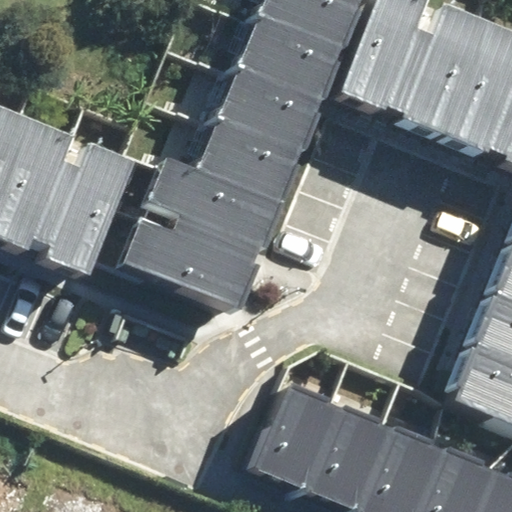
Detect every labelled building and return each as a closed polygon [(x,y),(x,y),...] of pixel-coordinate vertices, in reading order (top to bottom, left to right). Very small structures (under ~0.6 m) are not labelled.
[(250,0),(241,22),(324,57),(345,6),(332,0),(250,0)] [(401,0),(370,0),(332,102),(382,121),(425,9),(401,0)] [(425,9),(382,121),(432,140),(475,28),(425,9)] [(220,73),(302,108),(324,57),(241,22),(220,73)] [(511,41),(475,28),(432,140),(482,159),(511,81),(511,41)] [(198,125),(281,159),(302,108),(220,73),(198,125)] [(511,81),(482,159),(511,170),(511,81)] [(0,108),(0,160),(18,116),(0,108)] [(18,116),(0,160),(0,243),(24,253),(70,136),(18,116)] [(177,176),(259,210),(281,159),(198,125),(177,176)] [(287,156),(245,256),(399,321),(421,268),(467,288),(511,183),(381,128),(357,186),(287,156)] [(70,136),(24,253),(76,273),(122,156),(70,136)] [(155,227),(237,261),(259,210),(177,176),(149,164),(133,201),(161,213),(155,227)] [(109,268),(216,313),(237,261),(155,227),(130,217),(109,268)] [(0,316),(20,266),(0,258),(0,316)] [(511,279),(497,316),(511,321),(511,279)] [(511,321),(497,316),(476,369),(511,383),(511,321)] [(511,383),(476,369),(454,423),(511,445),(511,383)] [(238,480),(289,499),(324,410),(273,390),(238,480)] [(289,499),(321,511),(342,511),(374,429),(324,410),(289,499)] [(342,511),(400,511),(425,449),(374,429),(342,511)] [(400,511),(458,511),(475,468),(425,449),(400,511)] [(458,511),(511,511),(511,482),(475,468),(458,511)] [(0,511),(10,511),(15,501),(23,483),(0,472),(0,511)] [(49,511),(101,511),(58,493),(49,511)] [(40,511),(15,501),(10,511),(40,511)]
